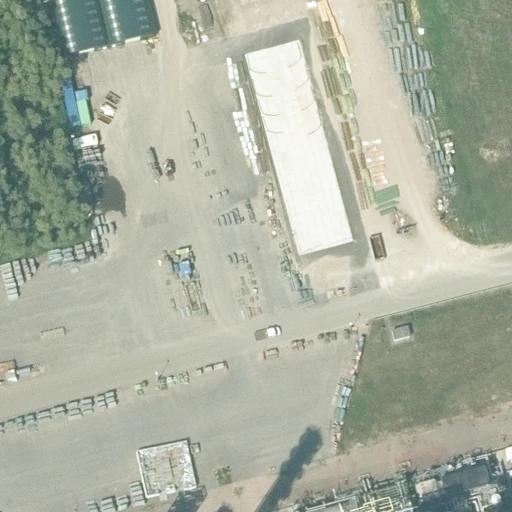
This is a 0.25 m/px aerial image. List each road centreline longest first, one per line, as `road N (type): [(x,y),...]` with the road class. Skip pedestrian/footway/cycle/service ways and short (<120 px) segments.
road 1 (unknown): [(165,0),(255,338)]
road 2 (unknown): [(402,299),(366,114)]
road 3 (unknown): [(238,0),(264,112),(288,125),(304,122)]
